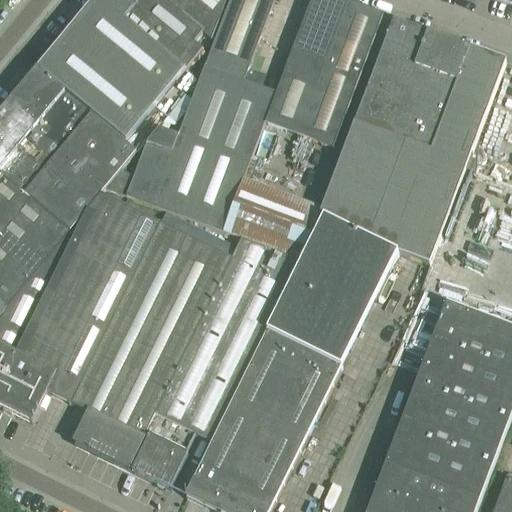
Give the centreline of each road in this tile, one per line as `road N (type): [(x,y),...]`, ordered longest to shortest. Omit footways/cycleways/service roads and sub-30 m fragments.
road 1 (unclassified): [(96,511),(0,462),(0,49),(40,0)]
road 2 (unknown): [(292,511),(395,344),(511,260)]
road 3 (unclassified): [(395,0),(511,42)]
